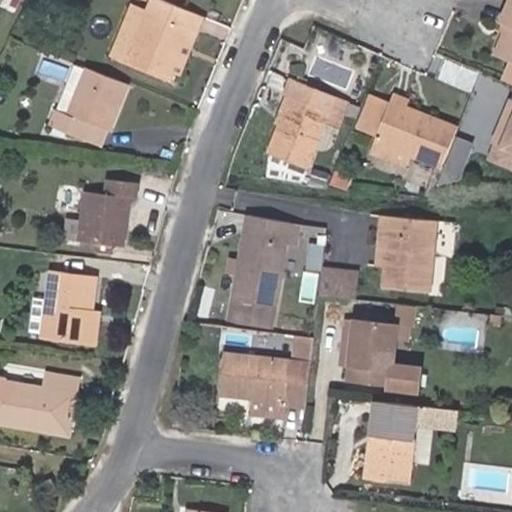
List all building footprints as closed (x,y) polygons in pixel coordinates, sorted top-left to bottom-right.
[(173,73),(190,29),(197,32),(203,17),(161,0),(151,0),(147,10),(125,63),(170,81),(173,73)] [(511,0),(509,0),(501,23),(503,24),(507,26),(504,33),(495,54),(511,61),(504,79),(511,82),(511,0)] [(125,63),(147,10),(133,4),(111,57),(125,63)] [(179,76),(197,32),(190,29),(173,73),(179,76)] [(110,131),(129,84),(87,66),(69,114),(57,110),(51,127),(82,139),(88,123),(107,130),(110,131)] [(279,125),(296,82),(290,79),(283,95),(286,97),(276,124),(279,125)] [(339,127),(348,103),(296,82),(279,125),(268,153),(307,169),(325,122),(339,127)] [(445,162),(458,128),(440,121),(437,126),(423,120),(426,115),(406,107),(409,101),(395,95),(376,142),(411,156),(443,169),(445,162)] [(511,96),(493,141),(496,142),(502,145),(495,161),(511,167),(511,96)] [(437,126),(440,121),(426,115),(423,120),(437,126)] [(100,147),(107,130),(88,123),(82,139),(100,147)] [(408,168),(411,156),(376,142),(372,154),(408,168)] [(495,161),(502,145),(496,142),(489,158),(495,161)] [(446,191),(454,171),(455,166),(445,162),(443,169),(436,187),(446,191)] [(123,247),(129,197),(137,198),(138,182),(108,179),(106,194),(85,191),(82,220),(79,241),(95,244),(113,246),(123,247)] [(272,329),(291,222),(248,214),(229,321),(272,329)] [(385,267),(390,216),(381,215),(377,266),(385,267)] [(431,291),(437,221),(390,216),(385,267),(383,287),(431,291)] [(79,241),(82,220),(67,218),(65,239),(79,241)] [(113,254),(113,246),(95,244),(95,251),(113,254)] [(357,300),(360,271),(323,267),(320,295),(357,300)] [(88,342),(92,312),(97,278),(51,272),(47,298),(43,336),(63,339),(63,341),(73,343),(73,340),(88,342)] [(43,336),(47,298),(32,296),(27,334),(43,336)] [(95,343),(99,313),(92,312),(88,342),(95,343)] [(501,326),(502,316),(491,315),(491,325),(501,326)] [(349,367),(353,320),(344,319),(339,366),(349,367)] [(418,392),(421,367),(393,364),(397,326),(353,320),(349,367),(347,382),(388,387),(388,388),(418,392)] [(312,362),(314,337),(294,335),(292,360),(312,362)] [(306,409),(312,362),(292,360),(223,353),(218,395),(251,398),(249,415),(282,418),(283,405),(289,406),(306,409)] [(71,430),(77,392),(77,391),(79,379),(47,373),(44,388),(7,382),(7,380),(0,378),(0,422),(36,429),(36,424),(71,430)] [(417,421),(418,406),(374,400),(365,478),(410,484),(417,421)] [(431,423),(433,408),(418,406),(417,421),(431,423)] [(71,430),(36,424),(36,429),(70,435),(71,430)] [(51,477),(36,486),(44,501),(59,493),(51,477)]
